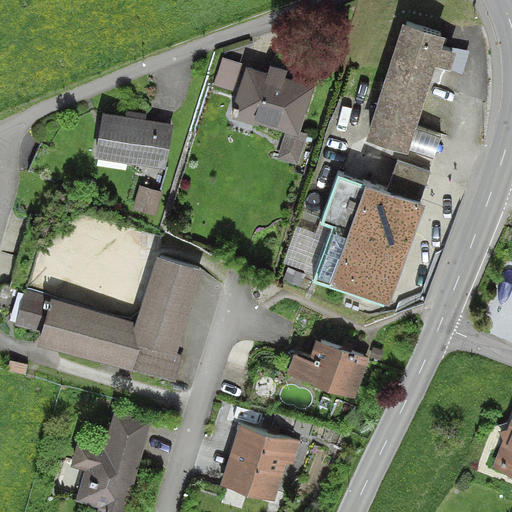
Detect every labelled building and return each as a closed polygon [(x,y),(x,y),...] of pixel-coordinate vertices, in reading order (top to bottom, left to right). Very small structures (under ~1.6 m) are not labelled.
[(436,33),(388,19),(352,137),(429,160),(438,129),(410,120),(427,64),(448,70),(455,50),(433,43),(436,33)] [(234,96),(224,123),(249,132),(253,122),(283,133),(276,152),(297,160),(306,135),(296,132),(312,87),(279,75),(284,63),(262,55),(258,65),(222,52),(209,87),(234,96)] [(169,126),(104,118),(100,151),(165,159),(169,126)] [(427,173),(393,161),(383,189),(329,170),(312,219),(329,225),(312,277),(383,301),(427,173)] [(158,195),(139,189),(135,204),(154,210),(158,195)] [(39,338),(176,377),(182,353),(178,352),(201,270),(155,257),(135,326),(49,302),(39,338)] [(294,359),(288,377),(353,397),(365,358),(314,342),(308,364),(294,359)] [(84,466),(75,500),(97,506),(95,511),(127,511),(153,421),(110,409),(100,446),(76,439),(70,462),(84,466)] [(511,417),(506,431),(500,432),(503,441),(492,468),(511,476),(511,417)] [(296,444),(243,429),(228,482),(270,493),(279,461),(290,464),(296,444)]
